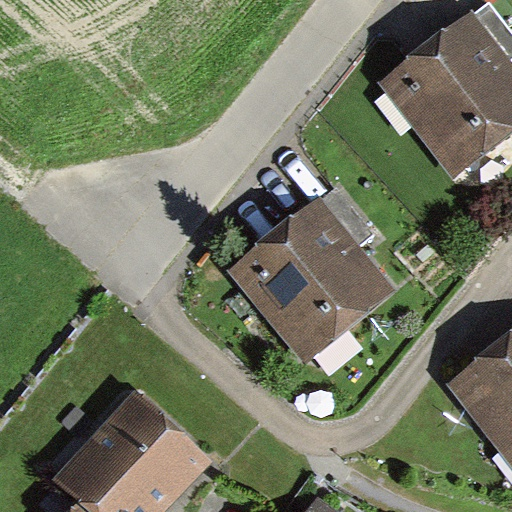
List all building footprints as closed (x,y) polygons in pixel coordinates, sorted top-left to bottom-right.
[(425,59),(383,90),(455,188),(511,146),(511,68),(508,63),(511,60),(511,38),(491,11),(425,59)] [(272,244),(230,277),(306,370),(400,295),(366,253),(380,242),(339,190),(272,244)] [(511,342),(492,359),(450,391),(511,470),(511,342)] [(69,511),(171,511),(209,478),(136,398),(46,481),(72,510),(69,511)] [(334,511),(309,495),(297,511),(334,511)]
